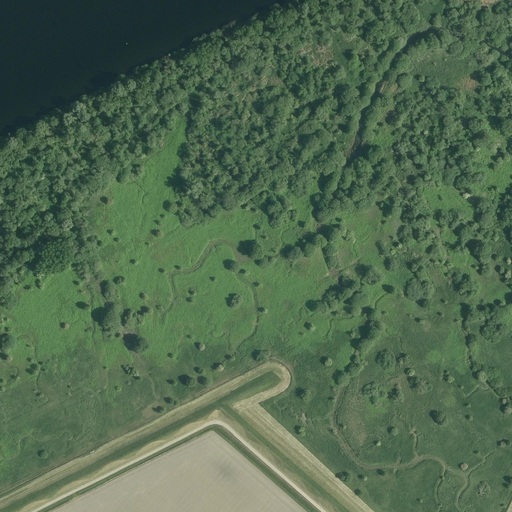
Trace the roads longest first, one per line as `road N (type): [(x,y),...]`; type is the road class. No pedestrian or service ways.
road 1 (track): [(31,511),(212,422),(322,511)]
road 2 (track): [(0,503),(265,369)]
